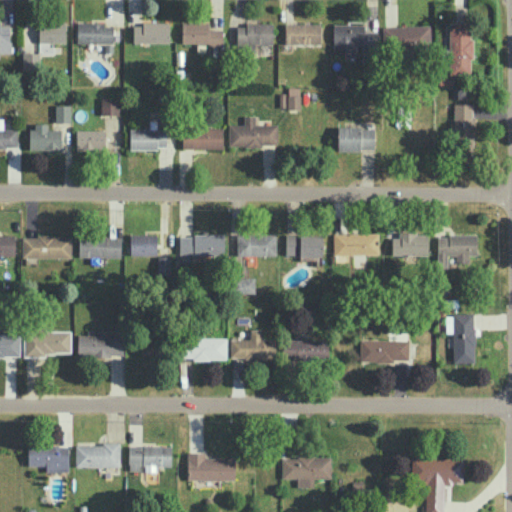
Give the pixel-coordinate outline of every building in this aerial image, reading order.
[(9,24),(1,24),(1,22),(0,21),(0,52),(10,52),(9,24)] [(77,42),(113,42),(112,25),(104,25),(104,21),(76,21),(77,42)] [(132,42),(169,43),(169,21),(141,21),(141,25),(133,25),(132,42)] [(221,44),(222,29),(208,29),(208,22),(181,21),(181,43),(221,44)] [(65,42),(65,22),(38,22),(39,41),(49,41),(49,42),(65,42)] [(272,43),(272,22),(245,22),(244,25),(236,25),(236,47),(254,47),(254,43),(272,43)] [(320,23),(285,22),(285,42),(320,43),(320,23)] [(471,74),(470,22),(448,22),(449,75),(471,74)] [(333,51),(355,51),(355,44),(362,44),(362,62),(377,62),(377,31),(364,31),(364,24),(332,24),(333,51)] [(429,25),(382,26),(382,51),(430,49),(429,25)] [(39,51),(22,51),(22,69),(39,69),(39,51)] [(300,108),(300,87),(288,87),(288,93),(278,93),(278,108),(300,108)] [(119,114),(119,97),(100,98),(101,114),(119,114)] [(453,150),(462,150),(462,159),(473,159),(473,103),(454,102),(453,150)] [(70,121),(69,104),(54,104),(55,122),(70,121)] [(228,124),(228,145),(277,145),(276,124),(255,124),(255,115),(243,115),(243,124),(228,124)] [(0,146),(17,147),(16,128),(3,129),(2,118),(0,117),(0,146)] [(61,149),(61,129),(47,129),(47,123),(30,122),(30,148),(61,149)] [(337,149),(373,150),(374,127),(337,126),(337,149)] [(222,148),(222,128),(182,127),(182,148),(222,148)] [(130,149),(166,148),(165,128),(129,129),(130,149)] [(105,129),(75,129),(76,150),(105,149),(105,129)] [(378,253),(378,231),(332,232),(333,254),(378,253)] [(236,233),(236,255),(276,255),(275,232),(236,233)] [(391,254),(428,254),(428,232),(398,232),(398,237),(391,237),(391,254)] [(129,254),(156,255),(156,233),(130,233),(129,254)] [(321,255),(322,234),(285,233),(285,254),(321,255)] [(15,235),(0,234),(0,254),(14,255),(15,235)] [(179,234),(179,254),(223,254),(224,234),(179,234)] [(476,254),(476,235),(437,234),(437,268),(447,268),(447,254),(454,254),(454,262),(468,263),(468,254),(476,254)] [(71,257),(71,235),(22,235),(21,257),(71,257)] [(121,236),(79,235),(78,256),(120,257),(121,236)] [(157,274),(170,274),(170,256),(157,255),(157,274)] [(254,276),(233,277),(233,293),(254,292),(254,276)] [(474,362),(474,313),(445,313),(445,332),(452,332),(452,362),(474,362)] [(96,334),(77,334),(76,355),(122,355),(123,336),(109,336),(109,328),(97,327),(96,334)] [(230,338),(229,357),(275,358),(275,338),(261,338),(261,328),(250,328),(249,338),(230,338)] [(70,330),(24,331),(24,354),(70,353),(70,330)] [(0,355),(19,356),(20,334),(0,333),(0,355)] [(225,359),(226,338),(180,336),(180,357),(225,359)] [(328,339),(283,339),(282,358),(328,359),(328,339)] [(408,339),(360,339),(360,360),(408,360),(408,339)] [(120,466),(120,443),(75,443),(75,466),(120,466)] [(171,445),(129,444),(128,469),(141,470),(155,471),(155,465),(171,465),(171,445)] [(27,465),(45,465),(45,471),(68,471),(68,445),(28,445),(27,465)] [(186,479),(234,479),(234,457),(204,457),(204,451),(187,451),(186,479)] [(281,478),(296,478),(296,486),(313,487),(313,477),(330,478),(330,456),(281,456),(281,478)] [(462,482),(462,458),(412,457),(411,482),(425,483),(424,511),(442,511),(444,482),(462,482)]
